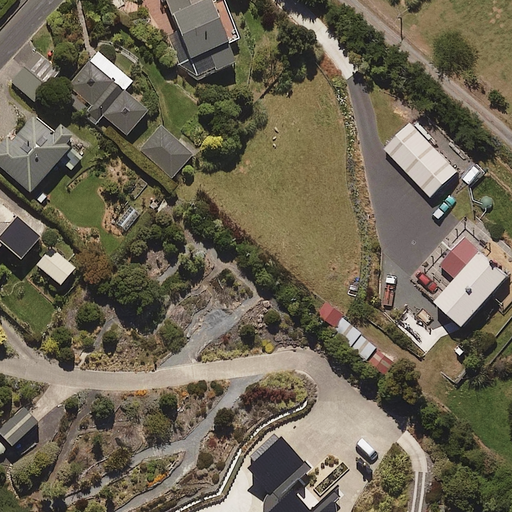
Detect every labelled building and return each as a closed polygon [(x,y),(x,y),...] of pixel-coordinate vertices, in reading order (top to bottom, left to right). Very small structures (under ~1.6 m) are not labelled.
[(213,7),(210,0),(165,0),(197,82),(235,67),(228,47),(239,43),(223,3),(213,7)] [(132,85),(98,54),(66,88),(78,99),(72,107),(94,127),(103,117),(126,139),(147,116),(124,94),(132,85)] [(46,91),(24,70),(12,83),(34,104),(46,91)] [(83,160),(68,147),(72,142),(60,132),(53,139),(34,122),(13,144),(7,139),(0,147),(0,171),(29,198),(59,165),(70,175),(83,160)] [(432,200),(460,174),(430,142),(433,139),(416,122),(386,150),(432,200)] [(192,158),(160,128),(140,150),(171,180),(192,158)] [(41,242),(0,207),(0,250),(2,249),(21,265),(41,242)] [(138,217),(126,208),(114,223),(126,232),(138,217)] [(465,330),(510,281),(467,242),(444,267),(459,282),(438,305),(465,330)] [(75,273),(51,252),(36,268),(60,290),(75,273)] [(331,331),(342,318),(325,303),(314,316),(331,331)] [(342,318),(331,331),(352,349),(364,336),(342,318)] [(364,336),(352,349),(369,364),(378,352),(380,350),(364,336)] [(378,352),(369,364),(387,378),(396,368),(378,352)] [(38,427),(23,411),(1,430),(10,439),(5,443),(12,451),(38,427)] [(288,439),(298,449),(320,429),(311,419),(288,439)] [(334,511),(334,507),(328,511),(307,511),(293,498),(277,511),(334,511)]
